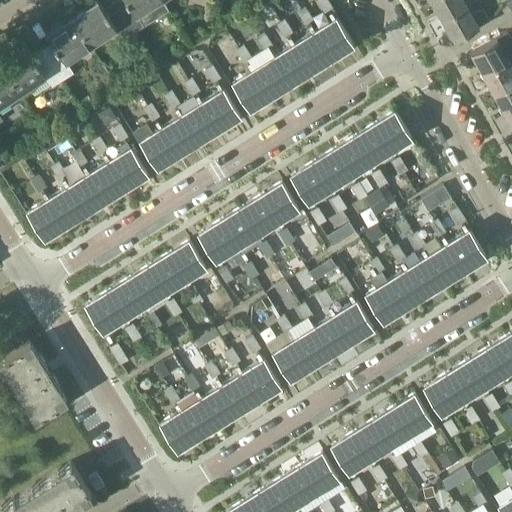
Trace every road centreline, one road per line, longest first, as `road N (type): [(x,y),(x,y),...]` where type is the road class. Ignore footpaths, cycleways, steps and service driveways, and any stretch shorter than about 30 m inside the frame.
road 1 (residential): [(408,53),(37,288)]
road 2 (residential): [(511,283),(169,492)]
road 3 (unclassified): [(37,288),(156,477)]
road 4 (residential): [(511,241),(408,53)]
